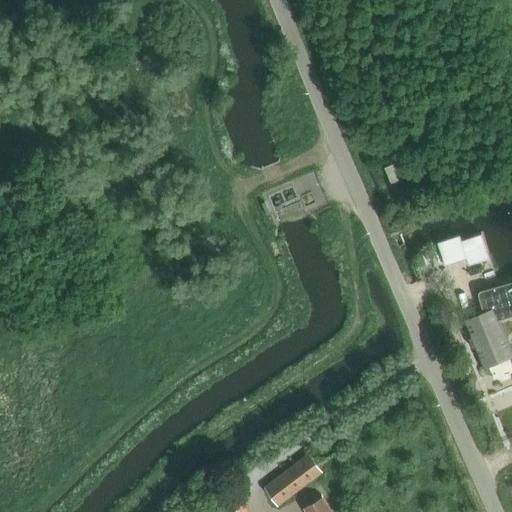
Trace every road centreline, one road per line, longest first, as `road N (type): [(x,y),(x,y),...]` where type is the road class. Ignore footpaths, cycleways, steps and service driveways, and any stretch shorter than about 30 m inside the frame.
road 1 (unclassified): [(499,511),(279,0)]
road 2 (track): [(40,511),(219,342),(247,301),(254,256),(236,194)]
